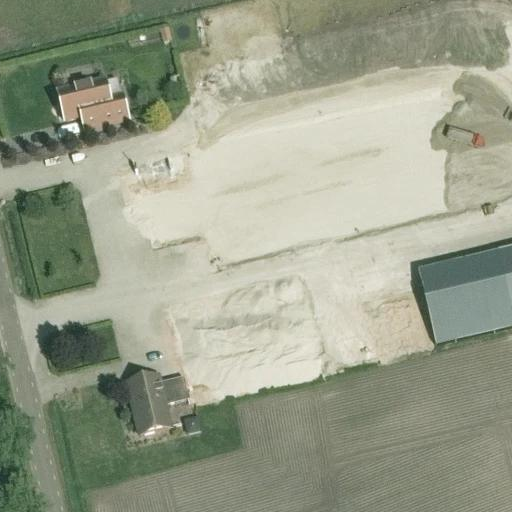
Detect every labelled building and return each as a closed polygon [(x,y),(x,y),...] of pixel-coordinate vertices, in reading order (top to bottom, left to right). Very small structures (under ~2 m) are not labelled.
[(438,42),(363,61),(374,105),(421,93),(413,59),(430,54),(433,65),(443,63),(438,42)] [(291,101),(298,124),(302,121),(326,114),(329,111),(337,109),(333,95),(343,86),(350,94),(360,85),(354,65),(342,76),(340,67),(321,72),(323,78),(313,87),(322,97),(313,105),(299,89),(282,93),(285,103),(291,101)] [(85,134),(107,129),(128,124),(122,98),(109,101),(105,85),(90,88),(89,84),(75,87),(76,92),(58,96),(65,125),(82,121),(85,134)] [(245,250),(511,195),(511,100),(226,159),(245,250)] [(161,252),(232,233),(220,187),(160,202),(156,188),(146,191),(161,252)] [(371,304),(386,363),(511,333),(511,294),(502,255),(490,258),(488,247),(469,252),(467,245),(361,270),(369,304),(371,304)] [(190,407),(319,376),(295,279),(167,309),(184,381),(160,387),(159,380),(127,387),(140,440),(171,433),(165,409),(189,403),(190,407)]
